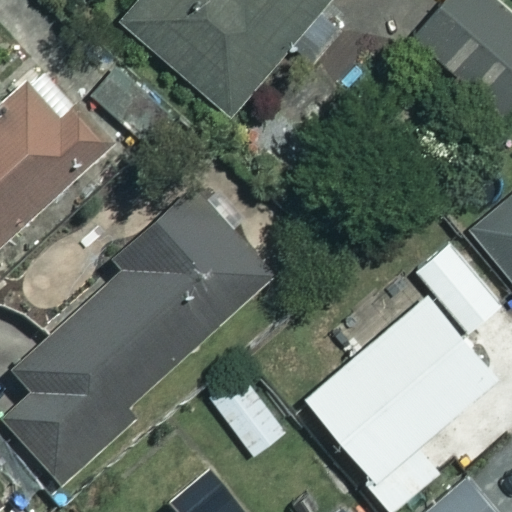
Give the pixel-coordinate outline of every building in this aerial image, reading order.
[(325,0),(119,0),(117,2),(216,106),(325,0)] [(511,92),(511,9),(502,0),(439,0),(413,27),(497,108),(511,92)] [(155,90),(113,56),(86,89),(128,123),(155,90)] [(0,243),(108,138),(34,62),(0,95),(0,243)] [(511,184),(469,218),(511,274),(511,184)] [(262,272),(187,195),(9,369),(24,384),(0,408),(0,425),(51,478),(262,272)] [(418,272),(466,328),(504,295),(456,240),(418,272)] [(375,470),(493,367),(415,275),(383,303),(348,263),(308,298),(351,347),(304,388),(375,470)] [(203,511),(224,493),(199,465),(146,511),(203,511)] [(501,511),(469,472),(419,511),(501,511)]
